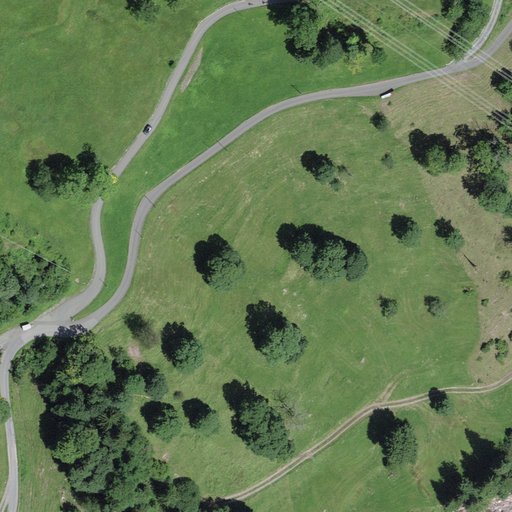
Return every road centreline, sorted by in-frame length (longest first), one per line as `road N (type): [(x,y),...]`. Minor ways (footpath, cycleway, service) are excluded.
road 1 (unclassified): [(39,331),(90,323),(118,298),(143,210),(161,186),(275,108),(456,68),(479,59),(511,22)]
road 2 (unclassified): [(253,0),(198,35),(102,187),(94,288),(39,331)]
road 3 (track): [(220,511),(377,406),(492,389),(511,378)]
road 4 (unclassified): [(39,331),(19,344),(2,372),(11,471),(6,511)]
